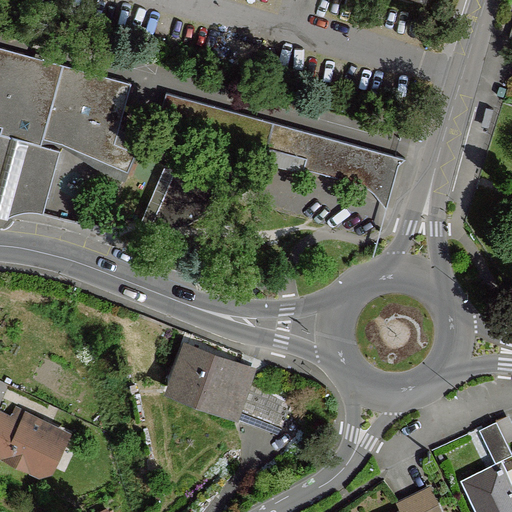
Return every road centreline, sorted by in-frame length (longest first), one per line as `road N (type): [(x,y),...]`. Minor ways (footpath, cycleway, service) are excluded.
road 1 (tertiary): [(0,245),(77,262),(187,305)]
road 2 (tertiary): [(354,288),(274,312),(187,305)]
road 3 (residential): [(274,511),(346,465),(378,389)]
road 4 (tertiary): [(187,305),(238,331),(341,357)]
road 5 (tertiary): [(485,0),(438,156)]
road 6 (tertiary): [(435,287),(438,156)]
road 7 (tertiary): [(438,156),(393,272)]
